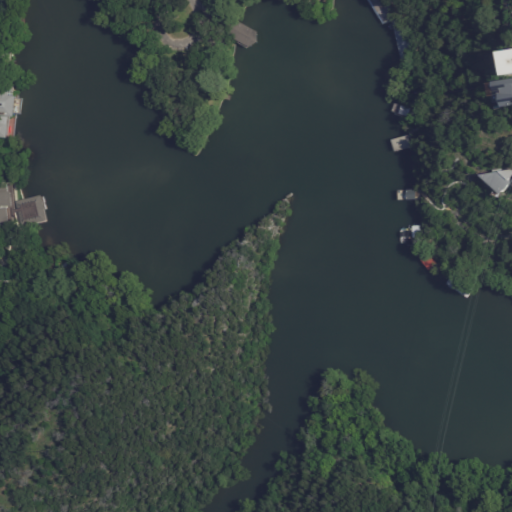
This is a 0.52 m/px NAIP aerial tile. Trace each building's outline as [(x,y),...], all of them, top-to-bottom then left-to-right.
[(258,32),(237,23),(230,39),(251,48),(258,32)] [(511,49),(497,53),(502,76),(511,74),(511,49)] [(511,102),(507,104),(502,78),(511,75),(511,102)] [(0,137),(7,138),(9,116),(16,117),(18,94),(0,91),(0,137)] [(511,185),(509,182),(497,195),(477,176),(511,171),(511,185)] [(0,228),(43,225),(41,197),(12,200),(11,184),(0,184),(0,228)]
